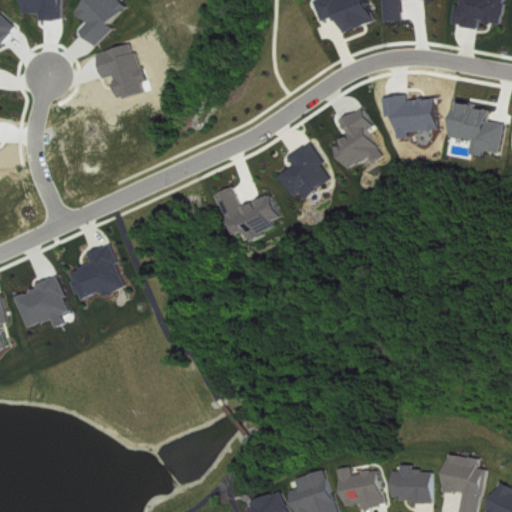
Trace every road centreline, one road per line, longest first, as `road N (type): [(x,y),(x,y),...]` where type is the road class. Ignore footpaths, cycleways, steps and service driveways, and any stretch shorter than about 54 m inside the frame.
road 1 (residential): [(0,253),(258,131),(388,55),(511,67)]
road 2 (residential): [(65,223),(32,155),(34,104),(48,76)]
